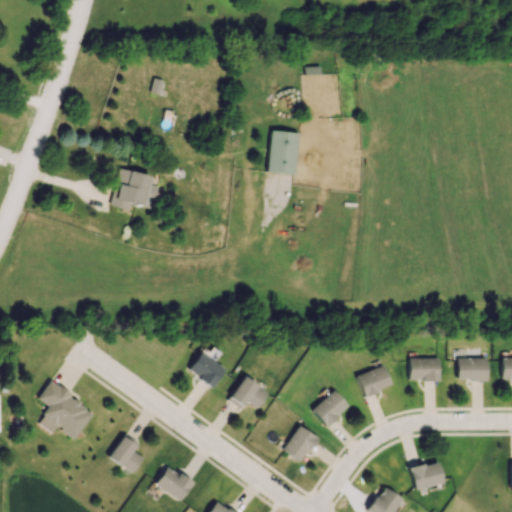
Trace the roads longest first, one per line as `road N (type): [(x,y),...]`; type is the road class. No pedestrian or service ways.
road 1 (residential): [(86,354),(304,511)]
road 2 (residential): [(82,0),(0,227)]
road 3 (residential): [(511,421),(401,423),(353,449),(312,511)]
